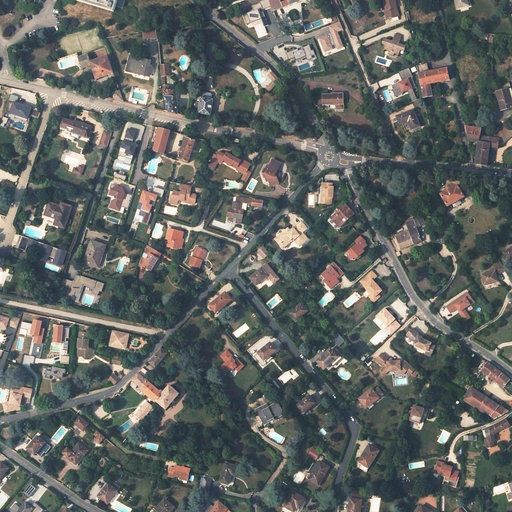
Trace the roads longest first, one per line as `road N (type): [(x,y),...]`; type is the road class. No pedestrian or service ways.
road 1 (residential): [(304,144),(0,80)]
road 2 (residential): [(225,268),(348,418),(353,435),(332,511)]
road 3 (residential): [(0,422),(113,389),(225,268)]
road 4 (unclassified): [(355,191),(425,313),(511,375)]
road 5 (residential): [(315,126),(281,74),(195,0)]
road 6 (track): [(165,335),(0,299)]
road 7 (tertiary): [(373,162),(511,173)]
